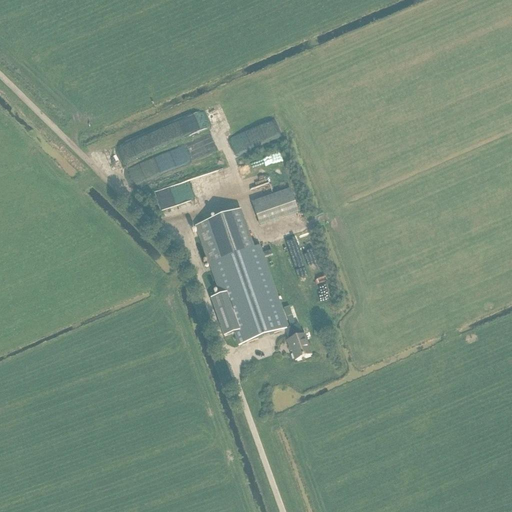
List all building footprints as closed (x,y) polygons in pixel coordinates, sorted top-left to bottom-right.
[(235,154),(280,141),(274,122),(230,135),(235,154)] [(126,163),(135,158),(127,143),(118,148),(126,163)] [(162,172),(193,160),(186,143),(155,156),(162,172)] [(298,213),(290,190),(252,203),(260,226),(298,213)] [(234,333),(239,347),(285,331),(288,341),(287,342),(289,350),(291,349),(296,362),(312,356),(305,336),(303,337),(299,325),(289,329),(260,247),(255,249),(242,210),(194,226),(208,265),(210,265),(223,302),(213,305),(224,336),(234,333)]
